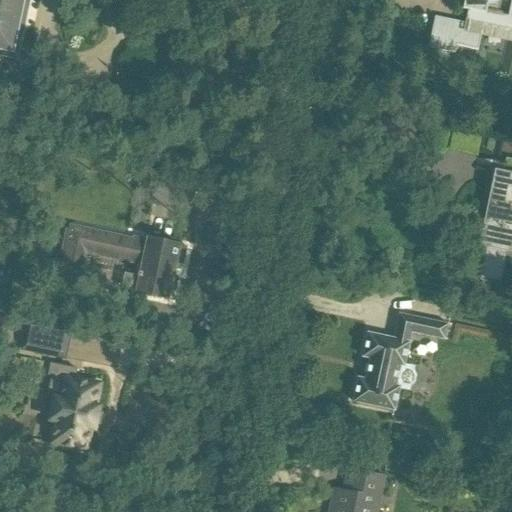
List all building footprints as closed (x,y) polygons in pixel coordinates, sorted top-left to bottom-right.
[(0,0),(0,48),(14,51),(24,0),(0,0)] [(434,20),(428,48),(433,50),(455,54),(456,46),(477,51),(483,24),(511,30),(511,0),(469,0),(466,18),(470,19),(470,22),(469,24),(435,17),(434,20)] [(511,173),(503,172),(503,176),(494,174),(479,247),(511,253),(511,173)] [(132,240),(71,228),(63,262),(83,266),(85,254),(136,264),(134,275),(126,273),(122,289),(170,299),(173,281),(172,281),(175,264),(183,265),(187,247),(147,239),(146,241),(133,239),(132,240)] [(494,295),(496,285),(483,283),(481,292),(494,295)] [(445,340),(448,325),(404,315),(399,341),(368,334),(363,358),(370,359),(366,380),(358,379),(353,402),(394,411),(399,389),(399,388),(395,387),(400,365),(404,366),(404,365),(409,343),(408,343),(411,333),(445,340)] [(21,349),(64,358),(70,330),(27,321),(21,349)] [(76,369),(50,364),(48,375),(63,379),(59,400),(53,399),(49,420),(55,421),(50,444),(86,451),(90,429),(94,429),(98,408),(95,407),(99,385),(74,379),(76,369)] [(414,367),(404,365),(404,366),(400,365),(395,387),(399,388),(399,389),(409,391),(410,387),(414,383),(416,377),(413,371),(414,367)] [(417,479),(422,458),(389,451),(385,472),(417,479)] [(376,511),(383,479),(348,471),(343,499),(333,497),(330,511),(376,511)]
